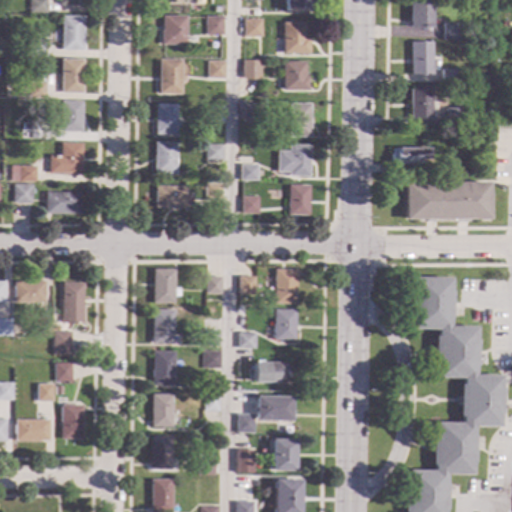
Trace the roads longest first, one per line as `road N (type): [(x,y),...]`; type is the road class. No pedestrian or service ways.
road 1 (residential): [(118,0),(109,511)]
road 2 (tertiary): [(348,511),(354,0)]
road 3 (residential): [(511,249),(0,247)]
